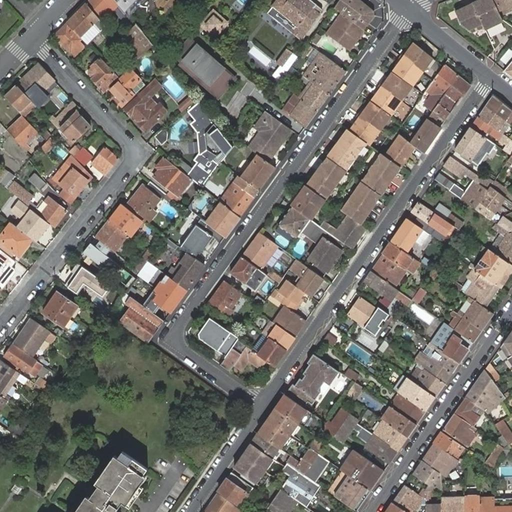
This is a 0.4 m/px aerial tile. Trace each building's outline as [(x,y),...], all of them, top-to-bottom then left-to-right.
[(113,0),(90,0),(87,4),(102,22),(118,6),(113,0)] [(146,35),(173,6),(165,0),(116,0),(126,12),(137,24),(146,35)] [(279,0),(269,13),(301,38),(320,14),(319,12),(322,9),(310,0),(279,0)] [(375,12),(360,0),(340,0),(335,7),(334,8),(342,14),(364,30),(375,16),(375,12)] [(480,0),(473,4),(484,26),(485,29),(504,20),(503,19),(494,0),(480,0)] [(511,7),(511,0),(498,0),(504,11),(511,7)] [(87,4),(80,10),(93,24),(101,32),(106,26),(102,22),(87,4)] [(484,26),(473,4),(466,7),(463,9),(462,6),(455,10),(462,24),(471,32),(484,26)] [(82,39),(87,44),(101,32),(93,24),(80,10),(67,24),(80,37),(82,39)] [(213,10),(200,25),(215,37),(227,23),(213,10)] [(121,18),(131,30),(137,24),(126,12),(121,18)] [(342,14),(327,34),(348,49),(352,44),(353,45),(364,30),(342,14)] [(67,24),(55,36),(75,56),(84,47),(79,42),(82,39),(80,37),(67,24)] [(120,78),(154,44),(146,35),(137,24),(131,30),(119,42),(120,44),(122,42),(134,54),(115,73),(120,78)] [(237,79),(190,37),(173,57),(180,63),(179,65),(218,100),(237,79)] [(350,130),(367,143),(369,144),(380,130),(391,115),(401,100),(412,86),(423,71),(432,58),(413,42),(407,51),(405,49),(401,55),(396,62),(398,63),(392,72),(386,80),(384,79),(380,85),(375,91),(377,92),(371,101),(364,110),(362,108),(358,114),(354,120),(356,121),(350,130)] [(294,54),(287,48),(276,62),(283,68),(294,54)] [(316,49),(308,61),(309,62),(312,64),(320,52),(316,49)] [(338,83),(346,71),(320,52),(312,64),(338,83)] [(111,84),(112,85),(117,81),(113,78),(111,79),(110,77),(114,73),(99,59),(92,66),(92,67),(90,70),(89,74),(93,78),(92,79),(98,85),(99,86),(98,87),(103,92),(111,84)] [(435,61),(430,68),(437,73),(442,66),(435,61)] [(301,74),(304,75),(312,64),(309,62),(301,74)] [(58,85),(39,64),(22,81),(24,82),(19,87),(27,95),(32,101),(37,97),(41,101),(58,85)] [(312,64),(304,75),(309,80),(311,81),(329,94),(338,83),(312,64)] [(459,76),(445,64),(431,83),(426,91),(440,101),(443,98),(445,94),(459,76)] [(141,79),(131,68),(117,81),(118,83),(111,89),(119,98),(116,99),(122,106),(135,94),(131,90),(141,79)] [(470,85),(459,76),(445,94),(457,104),(470,85)] [(317,111),(329,94),(311,81),(309,84),(312,86),(304,97),(301,95),(299,97),(317,111)] [(309,84),(301,95),(304,97),(312,86),(309,84)] [(20,112),(23,116),(36,105),(32,101),(27,95),(17,85),(5,96),(20,112)] [(1,92),(0,92),(0,104),(3,107),(9,101),(5,97),(1,92)] [(182,112),(197,99),(192,93),(177,106),(182,112)] [(285,107),(282,111),(305,127),(317,111),(299,97),(295,94),(285,107)] [(438,116),(445,121),(453,110),(457,104),(445,94),(443,98),(440,101),(433,112),(438,116)] [(146,101),(140,95),(125,109),(131,116),(132,114),(139,122),(138,123),(144,130),(146,129),(146,131),(158,119),(157,118),(165,112),(158,104),(156,106),(149,98),(146,101)] [(511,109),(493,95),(486,106),(508,123),(510,124),(511,120),(511,109)] [(71,98),(50,120),(59,129),(77,110),(80,107),(71,98)] [(198,103),(190,110),(198,120),(193,123),(200,132),(201,152),(195,160),(199,162),(188,176),(191,179),(202,187),(204,184),(220,162),(233,147),(214,122),(198,103)] [(508,123),(486,106),(478,117),(503,134),(505,131),(501,128),(504,123),(506,125),(508,123)] [(91,126),(77,110),(59,129),(58,129),(59,130),(61,128),(71,139),(69,141),(72,145),(91,126)] [(261,130),(248,148),(258,154),(266,160),(270,154),(272,155),(291,129),(267,111),(258,123),(259,128),(261,130)] [(23,116),(8,131),(24,149),(40,134),(23,116)] [(511,140),(503,134),(478,117),(472,125),(485,134),(487,131),(504,142),(505,141),(508,143),(504,150),(511,155),(511,140)] [(415,146),(423,153),(440,128),(428,119),(411,143),(415,146)] [(486,138),(471,127),(455,150),(470,160),(478,165),(487,152),(489,154),(496,145),(486,138)] [(164,128),(156,136),(163,144),(167,140),(168,133),(164,128)] [(51,135),(45,129),(40,133),(47,140),(51,135)] [(326,199),(326,200),(337,185),(347,171),(357,157),(367,143),(350,130),(348,129),(343,135),(345,137),(339,145),(333,152),(332,151),(327,157),(323,162),(325,164),(319,172),(313,180),(311,179),(306,186),(316,193),(326,199)] [(396,142),(386,156),(401,167),(415,146),(411,143),(397,132),(388,137),(396,142)] [(47,141),(41,147),(46,152),(55,142),(53,140),(56,138),(53,135),(47,141)] [(337,143),(339,145),(345,137),(343,135),(337,143)] [(74,156),(80,150),(76,146),(70,152),(74,156)] [(105,175),(119,158),(106,147),(92,164),(105,175)] [(92,157),(83,148),(80,150),(74,156),(76,159),(78,160),(83,166),(92,157)] [(70,152),(66,156),(73,162),(76,159),(74,156),(70,152)] [(350,217),(361,225),(366,218),(364,216),(369,209),(375,200),(377,201),(381,195),(386,189),(383,188),(389,180),(395,172),(397,173),(401,167),(386,156),(381,153),(371,167),(362,181),(352,196),(341,211),(350,217)] [(259,191),(276,168),(258,154),(241,177),(259,191)] [(167,195),(175,201),(177,203),(181,197),(179,195),(191,179),(188,176),(164,157),(156,167),(159,170),(154,177),(171,190),(167,195)] [(479,184),(482,179),(450,157),(444,166),(462,179),(465,174),(473,180),(479,184)] [(317,171),(319,172),(325,164),(323,162),(317,171)] [(66,163),(54,179),(60,184),(76,196),(88,181),(73,168),(66,163)] [(3,168),(0,172),(0,182),(0,183),(1,182),(9,171),(3,168)] [(13,174),(9,171),(1,182),(5,185),(13,174)] [(480,202),(488,190),(479,184),(473,180),(465,191),(439,173),(435,179),(475,208),(480,202)] [(35,174),(30,180),(41,190),(46,183),(35,174)] [(226,194),(220,201),(221,202),(240,217),(255,197),(259,191),(241,177),(239,176),(234,182),(230,187),(226,194)] [(505,197),(504,196),(490,187),(493,183),(484,177),(482,179),(479,184),(488,190),(480,202),(475,208),(481,213),(490,219),(494,213),(505,197)] [(9,190),(27,205),(37,212),(54,227),(67,211),(49,197),(39,210),(37,208),(38,207),(30,201),(33,197),(12,180),(6,187),(9,190)] [(504,196),(508,190),(495,180),(493,183),(490,187),(504,196)] [(125,207),(142,220),(148,224),(156,213),(152,209),(160,198),(162,200),(165,197),(172,204),(175,201),(167,195),(150,182),(146,186),(143,184),(125,207)] [(0,183),(0,193),(4,197),(9,190),(6,187),(0,183)] [(307,205),(316,193),(306,186),(297,198),(307,205)] [(294,207),(310,219),(311,219),(326,199),(316,193),(307,205),(297,198),(292,206),(294,207)] [(371,210),(377,201),(375,200),(369,209),(371,210)] [(225,238),(240,217),(221,202),(206,222),(225,238)] [(459,231),(418,203),(412,212),(418,216),(414,222),(423,229),(425,230),(429,223),(431,221),(450,234),(451,233),(455,236),(459,231)] [(122,204),(109,220),(128,234),(130,236),(142,220),(125,207),(122,204)] [(440,204),(435,211),(445,219),(449,213),(450,212),(440,204)] [(292,206),(279,225),(297,238),(310,219),(294,207),(292,206)] [(187,208),(186,210),(185,211),(191,216),(194,213),(187,208)] [(43,241),(54,227),(37,212),(25,226),(43,241)] [(445,219),(459,229),(463,223),(449,213),(445,219)] [(352,249),(366,228),(361,225),(350,217),(341,231),(331,223),(326,230),(330,233),(333,235),(352,249)] [(423,229),(407,219),(403,224),(391,242),(407,252),(419,235),(423,229)] [(128,234),(109,220),(87,248),(108,265),(117,253),(115,251),(128,234)] [(0,247),(16,260),(33,239),(12,222),(0,237),(0,247)] [(511,234),(496,223),(493,228),(502,234),(506,237),(496,250),(492,247),(490,250),(508,263),(511,265),(511,234)] [(187,253),(205,265),(209,260),(201,254),(213,237),(196,224),(179,247),(187,253)] [(417,241),(422,244),(429,234),(425,231),(417,241)] [(260,232),(242,257),(258,268),(265,260),(267,262),(279,246),(260,232)] [(169,233),(166,237),(173,242),(176,238),(169,233)] [(506,237),(502,234),(492,247),(496,250),(506,237)] [(340,250),(324,238),(309,259),(326,270),(331,262),(338,253),(340,250)] [(407,252),(391,242),(383,254),(404,268),(405,269),(412,273),(414,275),(422,263),(413,257),(407,252)] [(499,287),(511,268),(511,265),(508,263),(490,250),(486,247),(483,252),(486,254),(476,267),(471,263),(469,266),(474,269),(494,283),(499,287)] [(153,254),(148,250),(135,268),(140,272),(148,261),(153,254)] [(187,289),(205,265),(187,253),(180,262),(175,269),(172,267),(167,275),(173,279),(187,289)] [(404,268),(383,254),(371,271),(391,284),(392,286),(404,268)] [(0,283),(5,278),(3,276),(11,265),(0,256),(0,283)] [(242,257),(231,273),(239,278),(249,286),(256,291),(268,275),(258,268),(242,257)] [(297,286),(305,292),(311,296),(324,278),(297,259),(290,268),(303,277),(297,286)] [(110,286),(77,263),(72,271),(77,275),(73,281),(70,279),(66,285),(77,293),(84,283),(103,296),(110,286)] [(146,282),(156,290),(177,304),(187,289),(173,279),(167,275),(157,268),(146,282)] [(485,307),(499,287),(494,283),(474,269),(468,278),(473,282),(468,288),(465,293),(469,296),(485,307)] [(438,274),(433,270),(428,277),(434,281),(438,274)] [(391,284),(371,271),(365,280),(378,289),(380,290),(394,300),(396,298),(400,291),(392,286),(391,284)] [(275,272),(271,277),(279,283),(283,278),(275,272)] [(279,291),(275,289),(272,294),(271,295),(281,303),(286,306),(294,312),(299,305),(296,304),(301,298),(305,292),(297,286),(288,280),(279,291)] [(454,280),(451,283),(460,290),(463,287),(454,280)] [(225,281),(208,304),(219,311),(221,312),(225,316),(231,308),(242,293),(225,281)] [(129,286),(123,294),(124,295),(126,294),(126,293),(136,300),(141,294),(129,286)] [(426,291),(421,287),(417,294),(414,298),(413,300),(415,301),(417,299),(419,301),(426,291)] [(410,289),(406,295),(412,299),(413,300),(414,298),(417,294),(410,289)] [(177,304),(156,290),(144,306),(154,313),(160,305),(171,312),(177,304)] [(406,295),(400,291),(396,298),(402,301),(408,306),(410,308),(415,301),(413,300),(412,299),(406,295)] [(50,302),(71,316),(78,306),(57,292),(50,302)] [(119,300),(129,306),(118,322),(148,343),(164,321),(126,294),(124,295),(123,294),(119,300)] [(271,295),(269,298),(279,306),(281,303),(271,295)] [(457,313),(482,330),(493,313),(485,307),(469,296),(466,299),(472,303),(465,313),(460,309),(457,313)] [(386,312),(377,306),(376,308),(360,297),(348,315),(365,326),(364,327),(376,335),(381,327),(379,325),(383,318),(385,319),(389,313),(386,312)] [(394,300),(391,305),(386,312),(389,313),(391,315),(392,315),(397,309),(402,301),(396,298),(394,300)] [(466,299),(460,309),(465,313),(472,303),(466,299)] [(64,327),(71,316),(50,302),(43,313),(64,327)] [(286,306),(274,322),(278,325),(295,337),(306,321),(294,312),(286,306)] [(454,329),(458,331),(473,343),(482,330),(457,313),(456,311),(453,315),(456,318),(460,320),(454,329)] [(398,320),(392,315),(391,315),(388,320),(392,322),(390,325),(393,327),(398,320)] [(31,318),(14,343),(32,356),(45,338),(52,343),(57,336),(50,331),(31,318)] [(238,340),(239,338),(231,332),(210,318),(199,334),(200,338),(218,351),(226,357),(232,348),(238,340)] [(456,318),(450,326),(452,327),(454,329),(460,320),(456,318)] [(398,320),(393,327),(391,331),(395,334),(402,323),(398,320)] [(278,325),(269,337),(270,338),(286,350),(295,337),(278,325)] [(444,352),(459,363),(468,349),(473,343),(458,331),(454,329),(452,327),(444,340),(445,341),(440,349),(444,352)] [(333,346),(342,335),(333,328),(324,339),(333,346)] [(395,334),(391,331),(384,340),(385,340),(388,343),(395,334)] [(511,354),(511,331),(502,346),(503,348),(508,356),(511,354)] [(275,366),(286,350),(270,338),(258,354),(266,360),(275,366)] [(246,346),(238,340),(232,348),(241,354),(246,346)] [(427,355),(452,373),(459,363),(444,352),(440,349),(432,343),(429,346),(432,348),(427,355)] [(13,344),(5,356),(29,373),(30,373),(36,376),(43,365),(37,362),(37,361),(13,344)] [(226,357),(220,365),(230,371),(234,365),(242,371),(249,360),(261,369),(266,360),(258,354),(246,346),(241,354),(232,348),(226,357)] [(423,353),(426,355),(427,355),(432,348),(429,346),(428,346),(423,353)] [(339,372),(313,354),(307,362),(310,364),(303,373),(306,375),(302,379),(308,384),(310,381),(320,388),(324,381),(330,385),(339,372)] [(414,361),(418,364),(445,383),(452,373),(427,355),(426,355),(421,361),(416,358),(414,361)] [(0,394),(4,397),(16,379),(20,374),(16,370),(0,359),(0,394)] [(413,377),(411,380),(435,397),(445,383),(418,364),(416,367),(418,367),(411,376),(413,377)] [(349,369),(345,375),(349,378),(355,382),(359,376),(349,369)] [(501,401),(506,398),(493,381),(488,374),(485,370),(475,383),(466,397),(475,403),(484,409),(487,413),(501,401)] [(488,374),(493,381),(498,378),(493,370),(488,374)] [(29,379),(20,374),(16,379),(25,385),(29,379)] [(394,385),(393,387),(398,391),(399,392),(426,410),(435,397),(411,380),(408,378),(403,374),(398,382),(400,384),(397,387),(394,385)] [(35,383),(51,394),(55,388),(40,377),(35,383)] [(292,384),(285,394),(304,407),(308,401),(312,404),(315,400),(321,391),(318,390),(320,388),(310,381),(308,384),(302,379),(300,378),(295,385),(292,384)] [(354,399),(362,387),(355,382),(352,388),(347,394),(354,399)] [(416,424),(426,410),(399,392),(389,406),(394,408),(416,424)] [(304,407),(285,394),(284,395),(286,398),(284,400),(282,399),(280,401),(276,408),(297,423),(307,409),(304,407)] [(454,414),(477,429),(480,424),(481,424),(484,420),(469,410),(475,403),(466,397),(454,414)] [(289,435),(297,423),(276,408),(274,410),(275,413),(274,415),(272,414),(267,420),(289,435)] [(342,408),(327,430),(343,442),(353,428),(357,422),(358,420),(342,408)] [(408,437),(416,424),(394,408),(385,421),(408,437)] [(300,425),(310,411),(307,409),(297,423),(300,425)] [(362,417),(363,418),(366,420),(371,411),(368,409),(362,417)] [(21,425),(26,428),(34,417),(29,414),(21,425)] [(454,414),(443,430),(463,443),(468,447),(477,433),(475,432),(477,429),(454,414)] [(260,430),(258,433),(279,447),(280,448),(289,435),(267,420),(262,427),(264,429),(263,431),(260,430)] [(506,426),(502,420),(495,424),(499,431),(506,426)] [(9,429),(20,436),(24,431),(15,425),(16,423),(14,421),(9,429)] [(398,451),(408,437),(385,421),(377,432),(375,431),(373,434),(374,434),(398,451)] [(368,443),(365,446),(365,447),(389,463),(398,451),(374,434),(373,434),(360,424),(357,422),(353,428),(358,432),(356,435),(368,443)] [(292,438),(300,425),(297,423),(289,435),(292,438)] [(509,444),(511,442),(511,435),(506,426),(499,431),(503,436),(509,444)] [(456,459),(464,447),(442,432),(434,443),(456,459)] [(279,447),(258,433),(253,440),(255,442),(253,445),(272,457),(279,447)] [(292,438),(289,435),(280,448),(283,450),(292,438)] [(503,436),(499,439),(505,448),(509,444),(503,436)] [(296,468),(315,482),(330,462),(329,461),(327,460),(318,453),(325,443),(317,437),(310,447),(300,462),(296,468)] [(251,443),(249,446),(251,448),(249,450),(248,448),(244,454),(243,455),(265,470),(273,458),(272,457),(253,445),(251,443)] [(460,462),(462,458),(456,459),(434,443),(422,461),(441,473),(444,469),(448,472),(453,464),(455,465),(458,461),(460,462)] [(502,453),(505,448),(500,444),(496,451),(502,454),(502,453)] [(354,449),(340,469),(346,473),(349,475),(371,490),(380,477),(384,470),(354,449)] [(123,451),(80,511),(116,511),(123,502),(127,505),(141,485),(138,483),(148,469),(123,451)] [(488,464),(493,468),(494,467),(502,454),(496,451),(488,464)] [(256,483),(265,470),(243,455),(241,458),(238,462),(240,463),(239,466),(237,465),(234,468),(256,483)] [(296,468),(300,462),(292,456),(287,462),(296,468)] [(265,470),(267,472),(276,460),(273,458),(265,470)] [(441,490),(441,480),(441,473),(422,461),(413,473),(429,484),(425,490),(426,491),(429,491),(441,490)] [(315,482),(296,468),(287,462),(284,466),(282,470),(290,476),(281,489),(290,495),(297,500),(306,506),(321,486),(315,482)] [(259,485),(267,472),(265,470),(256,483),(259,485)] [(227,478),(218,491),(237,504),(238,502),(241,504),(249,494),(253,488),(231,472),(227,478)] [(349,475),(335,496),(356,511),(371,490),(349,475)] [(25,483),(19,479),(16,484),(22,488),(25,483)] [(421,503),(426,507),(426,499),(413,491),(405,485),(393,502),(404,510),(407,506),(412,510),(415,511),(421,503)] [(413,491),(426,499),(426,491),(417,485),(413,491)] [(276,496),(268,508),(273,511),(277,511),(290,495),(281,489),(276,496)] [(441,511),(442,505),(430,505),(429,491),(426,491),(426,499),(426,507),(426,511),(441,511)] [(243,511),(217,493),(203,511),(243,511)] [(441,511),(465,511),(465,498),(465,496),(461,496),(462,494),(445,495),(445,497),(441,497),(442,505),(441,511)] [(290,495),(277,511),(289,511),(297,500),(290,495)] [(465,511),(480,511),(480,497),(465,498),(465,511)] [(480,511),(494,511),(495,508),(495,501),(494,499),(494,497),(480,497),(480,511)] [(511,511),(511,507),(502,508),(502,501),(495,501),(495,508),(494,511),(511,511)] [(410,511),(412,510),(407,506),(404,510),(393,502),(385,511),(410,511)]
